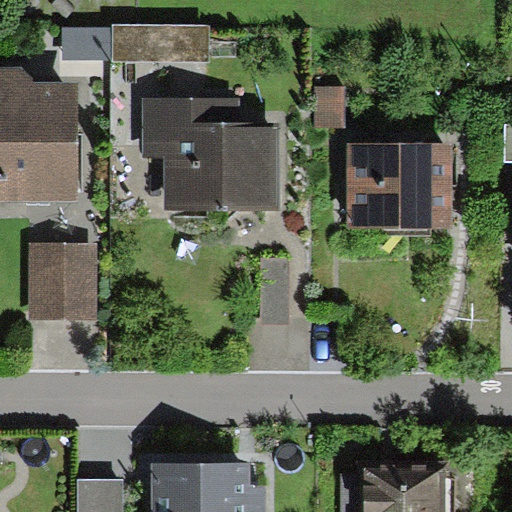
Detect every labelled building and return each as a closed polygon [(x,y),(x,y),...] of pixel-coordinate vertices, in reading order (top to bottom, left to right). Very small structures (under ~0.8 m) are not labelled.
[(0,86),(0,218),(69,218),(69,103),(27,103),(16,87),(0,86)] [(338,95),(312,95),(312,129),(338,129),(338,95)] [(216,109),(138,110),(139,168),(161,168),(161,225),(274,224),(273,138),(216,139),(216,109)] [(442,156),(340,156),(339,244),(441,244),(442,156)] [(89,253),(28,253),(28,327),(89,327),(89,253)] [(283,266),(253,266),(253,330),(283,330),(283,266)] [(240,511),(241,469),(153,468),(152,511),(240,511)] [(125,511),(126,475),(78,474),(77,511),(125,511)] [(438,511),(438,480),(353,481),(353,511),(438,511)]
